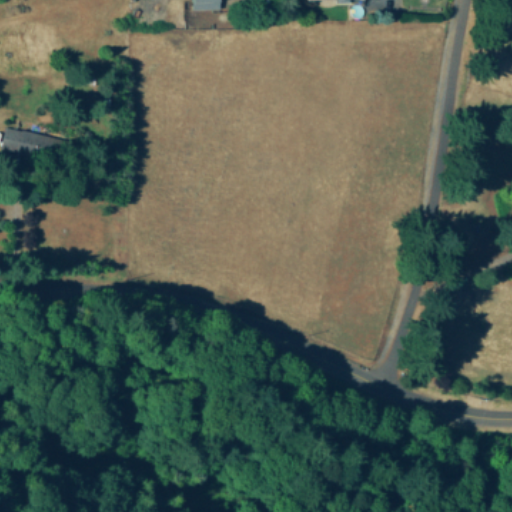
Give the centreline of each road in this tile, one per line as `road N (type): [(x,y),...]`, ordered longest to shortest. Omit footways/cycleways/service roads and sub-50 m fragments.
road 1 (residential): [(511,418),(427,405),(182,299),(0,286)]
road 2 (residential): [(381,385),(419,270),(462,0)]
